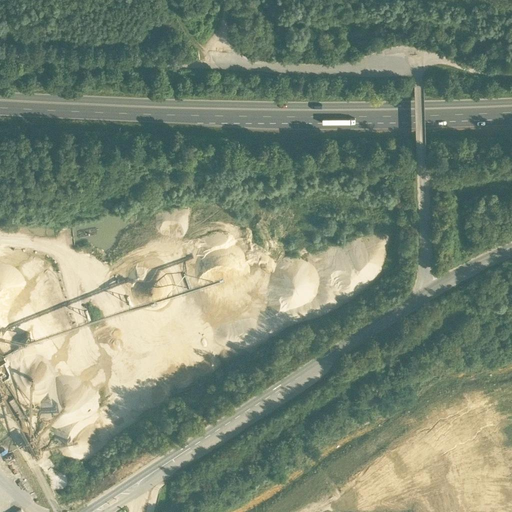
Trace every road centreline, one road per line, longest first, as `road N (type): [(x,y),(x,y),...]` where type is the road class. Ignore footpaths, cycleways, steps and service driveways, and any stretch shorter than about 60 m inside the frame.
road 1 (track): [(0,54),(304,71),(353,71),(414,57),(511,72)]
road 2 (primary): [(0,110),(250,118),(511,112)]
road 3 (track): [(435,302),(414,57)]
road 4 (unknown): [(0,252),(46,271),(96,363)]
